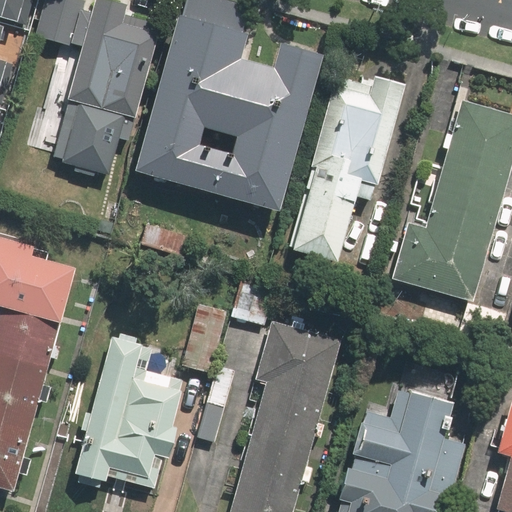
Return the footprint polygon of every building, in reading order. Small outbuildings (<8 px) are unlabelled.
[(57,154),(112,171),(129,113),(139,116),(166,23),(127,12),(130,0),(58,0),(49,34),(89,46),(57,154)] [(287,204),(328,49),(289,39),(283,61),(252,53),(258,31),(185,12),(145,167),(287,204)] [(375,201),(409,77),(380,69),(377,82),(340,72),(294,243),(344,256),(360,197),(375,201)] [(511,167),(511,108),(466,96),(434,219),(414,214),(397,276),(478,297),(511,167)] [(0,482),(20,488),(80,264),(36,252),(38,243),(0,233),(0,482)] [(242,283),(235,314),(266,322),(274,291),(242,283)] [(212,368),(229,306),(201,298),(184,360),(212,368)] [(296,511),(345,336),(276,317),(258,381),(269,384),(233,511),(296,511)] [(96,411),(89,409),(84,427),(92,429),(82,468),(158,488),(167,452),(174,454),(182,422),(176,420),(187,374),(163,368),(168,347),(116,334),(96,411)] [(209,401),(227,406),(238,368),(221,362),(209,401)] [(442,511),(446,497),(453,499),(467,441),(449,437),(458,400),(403,386),(396,411),(367,404),(339,511),(442,511)] [(511,511),(511,400),(499,448),(511,451),(511,466),(501,505),(511,508),(511,511)] [(227,406),(209,401),(198,437),(216,442),(227,406)]
